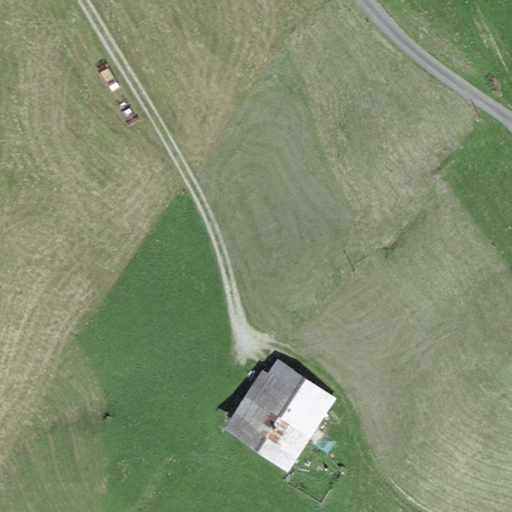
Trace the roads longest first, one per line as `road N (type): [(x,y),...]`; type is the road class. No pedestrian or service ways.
road 1 (track): [(244,339),(204,208),(83,0)]
road 2 (track): [(356,0),(405,63),(511,124)]
